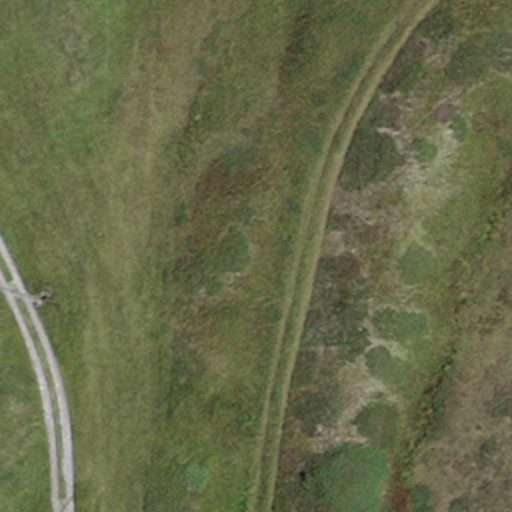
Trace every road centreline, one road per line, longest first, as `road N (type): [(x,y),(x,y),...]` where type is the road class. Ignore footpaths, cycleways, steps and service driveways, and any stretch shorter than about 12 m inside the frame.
road 1 (track): [(421,0),(367,71),(329,154),(298,293),(267,511)]
road 2 (track): [(64,511),(50,357),(0,251)]
